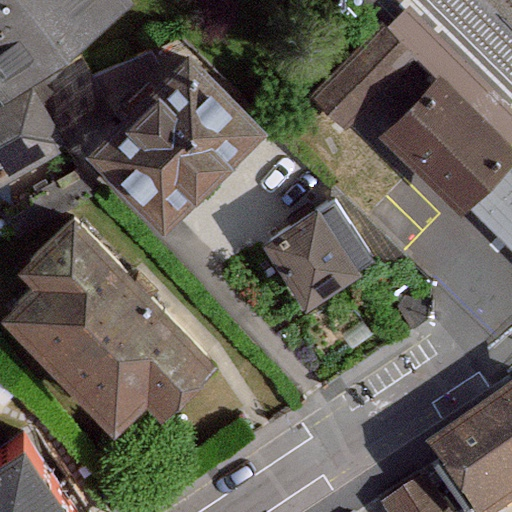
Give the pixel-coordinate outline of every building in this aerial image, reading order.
[(0,0),(0,63),(5,69),(97,0),(0,0)] [(368,35),(315,87),(344,117),(412,51),(383,21),(368,35)] [(21,60),(0,72),(0,149),(56,115),(21,60)] [(76,162),(151,240),(255,140),(181,63),(76,162)] [(508,146),(440,78),(393,126),(462,193),(508,146)] [(465,196),(511,243),(511,151),(465,196)] [(29,271),(0,297),(0,304),(106,420),(147,382),(174,412),(228,363),(74,195),(11,252),(29,271)] [(331,198),(273,235),(311,293),(369,256),(331,198)] [(511,511),(511,406),(425,465),(455,511),(511,511)] [(0,511),(80,511),(90,505),(29,416),(0,435),(0,511)]
